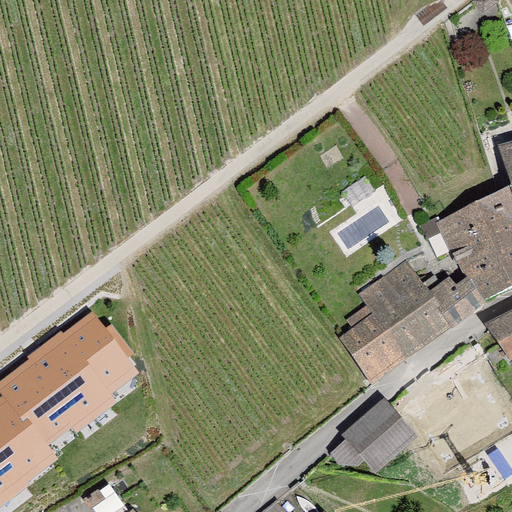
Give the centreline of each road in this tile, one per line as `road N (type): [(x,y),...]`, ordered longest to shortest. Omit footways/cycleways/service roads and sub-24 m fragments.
road 1 (track): [(0,347),(457,0)]
road 2 (residential): [(244,511),(373,403),(511,306)]
